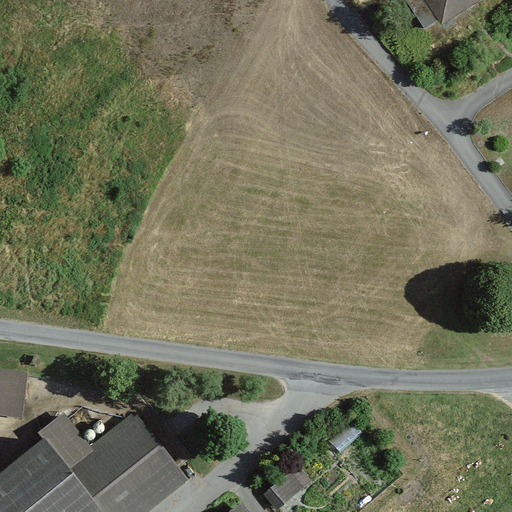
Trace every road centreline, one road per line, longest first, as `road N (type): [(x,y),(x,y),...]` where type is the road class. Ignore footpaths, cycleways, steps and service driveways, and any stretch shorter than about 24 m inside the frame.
road 1 (residential): [(511,379),(491,385),(264,374),(0,338)]
road 2 (unknown): [(511,204),(354,0)]
road 3 (unknown): [(311,376),(282,436),(198,511)]
